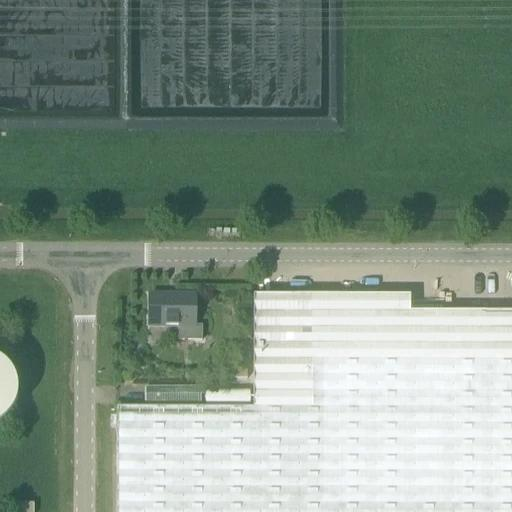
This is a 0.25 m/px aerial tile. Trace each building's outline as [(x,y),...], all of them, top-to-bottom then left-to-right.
[(200,341),(200,327),(193,326),(193,296),(147,296),(146,327),(175,328),(174,340),(200,341)] [(252,298),(252,410),(117,410),(116,511),(511,511),(511,314),(408,314),(408,298),(252,298)] [(246,370),(229,370),(229,380),(246,380),(246,370)] [(144,406),(199,406),(199,388),(144,388),(144,406)] [(207,393),(207,405),(244,405),(244,393),(207,393)]
